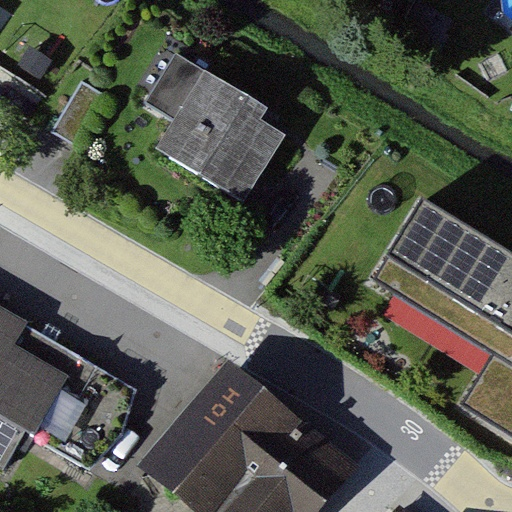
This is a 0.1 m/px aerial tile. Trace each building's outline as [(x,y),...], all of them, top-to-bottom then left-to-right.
[(155,94),(182,111),(161,143),(245,199),(297,121),(186,48),(155,94)] [(122,93),(96,79),(66,131),(92,146),(122,93)] [(511,362),(511,258),(425,206),(374,289),(484,360),(505,373),(511,362)] [(0,459),(10,466),(31,429),(96,467),(140,390),(29,326),(33,319),(0,300),(0,459)] [(511,377),(505,373),(484,360),(455,407),(511,443),(511,377)] [(328,511),(356,478),(221,367),(143,461),(203,510),(201,511),(328,511)]
